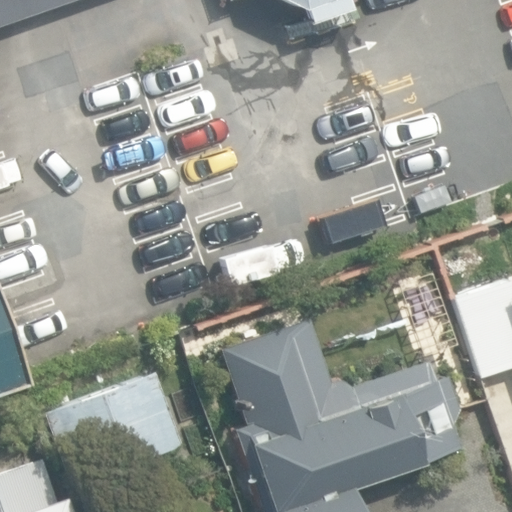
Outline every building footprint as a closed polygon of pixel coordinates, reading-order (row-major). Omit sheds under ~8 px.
[(0,0),(0,20),(58,0),(0,0)] [(349,6),(346,0),(274,0),(291,9),(296,24),(349,6)] [(454,248),(465,285),(499,274),(488,237),(454,248)] [(511,369),(511,289),(504,293),(499,280),(448,298),(476,382),(511,369)] [(350,511),(344,492),(456,455),(445,420),(453,417),(440,376),(422,382),(416,364),(341,389),(338,377),(324,381),(304,319),(216,348),(241,422),(228,427),(255,511),(350,511)] [(0,388),(18,382),(0,331),(0,388)] [(29,380),(66,482),(173,444),(147,372),(65,401),(54,371),(29,380)] [(0,511),(57,511),(25,428),(0,437),(0,511)]
